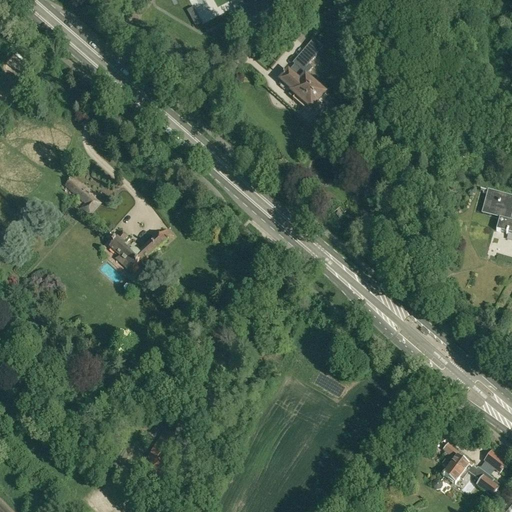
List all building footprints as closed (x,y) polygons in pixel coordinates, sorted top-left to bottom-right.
[(247,0),(233,8),(243,25),(289,0),(247,0)] [(198,19),(192,22),(196,28),(201,25),(198,19)] [(293,99),(309,113),(325,94),(306,77),(310,72),(307,69),(321,53),(314,47),(312,49),(309,46),(286,72),(288,73),(286,75),(286,74),(281,79),(282,80),(280,82),(292,92),(291,93),(295,96),(293,99)] [(369,169),(359,172),(361,178),(371,175),(369,169)] [(73,179),(66,186),(87,205),(83,209),(90,216),(100,206),(93,200),(96,197),(88,189),(87,191),(83,186),(82,187),(73,179)] [(373,186),(364,189),(365,195),(375,193),(373,186)] [(511,216),(511,197),(492,192),(485,215),(500,219),(496,231),(511,235),(511,222),(510,222),(511,216)] [(142,264),(142,263),(149,257),(152,261),(159,255),(156,251),(172,237),(167,230),(138,255),(134,252),(132,253),(123,244),(128,238),(123,234),(110,248),(121,258),(123,256),(129,261),(127,264),(128,264),(124,268),(130,274),(134,270),(140,263),(142,264)] [(179,439),(165,430),(140,470),(153,478),(179,439)] [(460,478),(463,481),(469,473),(480,481),(476,486),(492,498),(495,494),(498,497),(504,489),(494,482),(494,481),(478,469),(477,470),(473,467),(474,466),(463,457),(465,455),(460,451),(458,453),(448,445),(443,451),(450,457),(442,467),(446,470),(444,474),(445,474),(443,477),(444,478),(444,477),(455,485),(460,478)] [(500,475),(508,463),(493,451),(484,462),(500,475)] [(435,482),(432,486),(433,490),(436,492),(440,491),(442,490),(443,488),(443,487),(442,484),(439,482),(435,482)]
